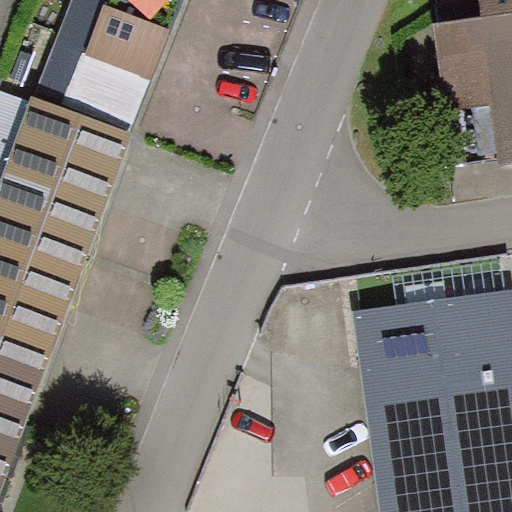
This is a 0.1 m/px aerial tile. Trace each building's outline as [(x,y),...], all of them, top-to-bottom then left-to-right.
[(189,0),(78,0),(44,91),(67,103),(137,129),(189,0)] [(511,0),(481,0),(487,34),(444,40),(453,102),(497,95),(506,156),(511,154),(511,0)] [(62,115),(0,91),(0,495),(132,142),(62,115)] [(137,129),(67,103),(62,115),(132,142),(137,129)] [(511,511),(511,306),(511,302),(364,323),(391,511),(511,511)]
